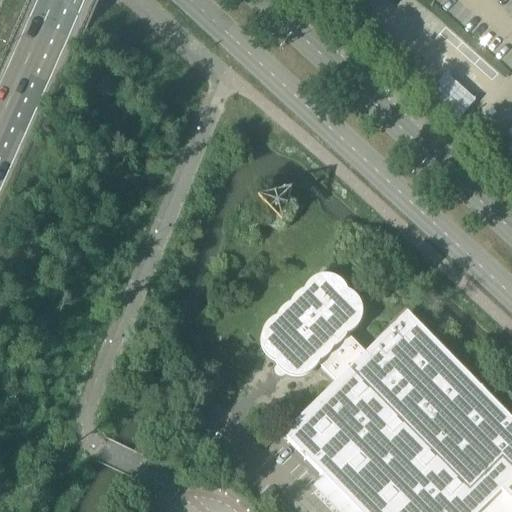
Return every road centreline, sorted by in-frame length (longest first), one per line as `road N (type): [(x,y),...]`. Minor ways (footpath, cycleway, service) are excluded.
road 1 (secondary): [(185,0),(511,297)]
road 2 (secondary): [(511,230),(261,0)]
road 3 (primary): [(0,135),(60,0)]
